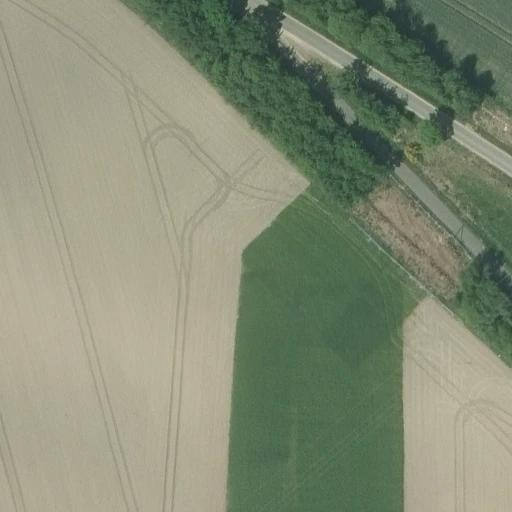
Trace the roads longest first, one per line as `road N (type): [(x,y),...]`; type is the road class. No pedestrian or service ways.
road 1 (unclassified): [(234,0),(511,276)]
road 2 (unclassified): [(237,0),(511,174)]
